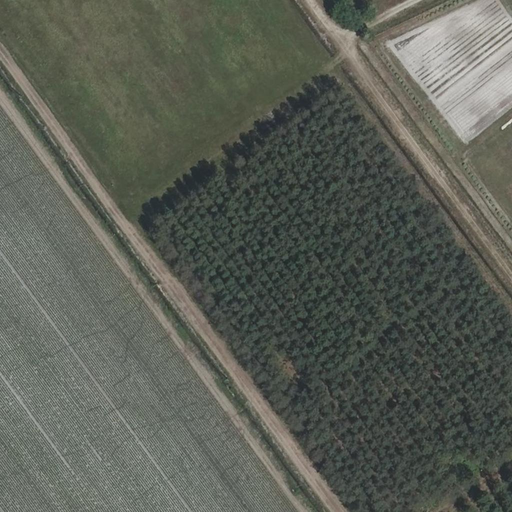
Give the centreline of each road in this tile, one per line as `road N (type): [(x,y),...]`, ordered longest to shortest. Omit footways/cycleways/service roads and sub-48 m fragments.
road 1 (track): [(0,48),(336,511)]
road 2 (track): [(336,41),(511,280)]
road 3 (track): [(306,0),(336,41),(420,0)]
